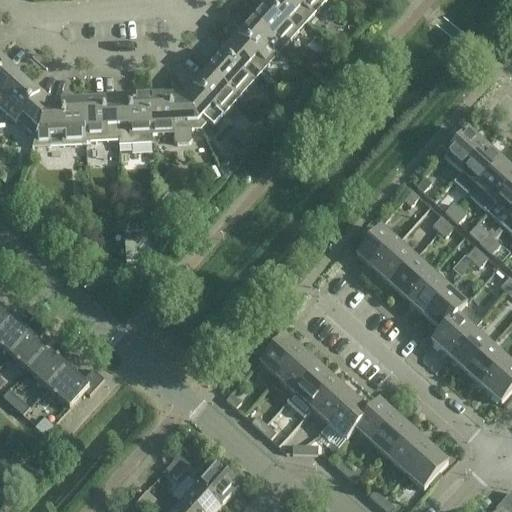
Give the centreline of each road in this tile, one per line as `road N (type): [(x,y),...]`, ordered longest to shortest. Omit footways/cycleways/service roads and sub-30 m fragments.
road 1 (residential): [(284,485),(0,235)]
road 2 (residential): [(4,0),(73,49),(133,49),(191,20),(210,0)]
road 3 (residential): [(501,459),(326,304)]
